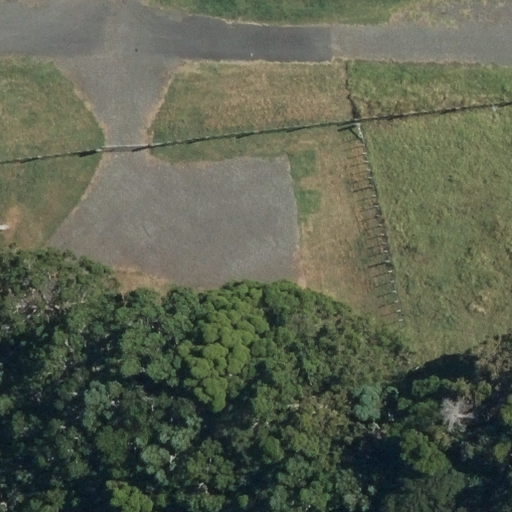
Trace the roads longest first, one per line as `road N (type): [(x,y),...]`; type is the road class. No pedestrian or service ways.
road 1 (track): [(511,68),(169,57)]
road 2 (residential): [(169,57),(0,43)]
